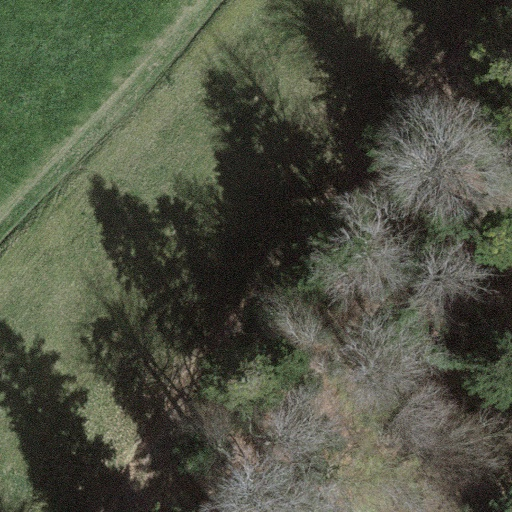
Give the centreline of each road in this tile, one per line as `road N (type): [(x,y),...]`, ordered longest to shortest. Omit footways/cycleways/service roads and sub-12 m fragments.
road 1 (track): [(511,15),(250,290),(103,511)]
road 2 (track): [(217,0),(0,241)]
